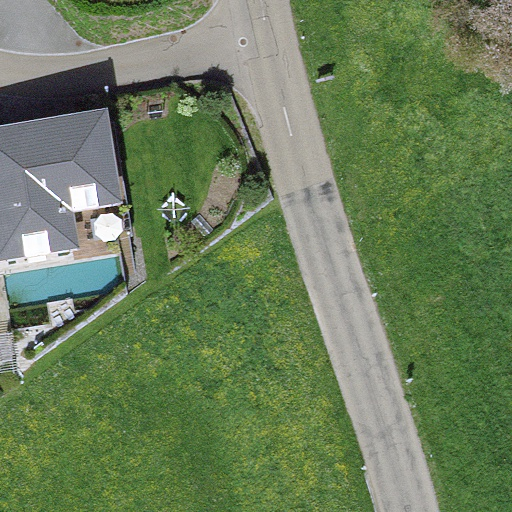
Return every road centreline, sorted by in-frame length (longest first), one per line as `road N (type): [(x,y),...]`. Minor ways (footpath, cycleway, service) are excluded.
road 1 (tertiary): [(409,511),(263,43)]
road 2 (residential): [(263,43),(21,76),(0,65)]
